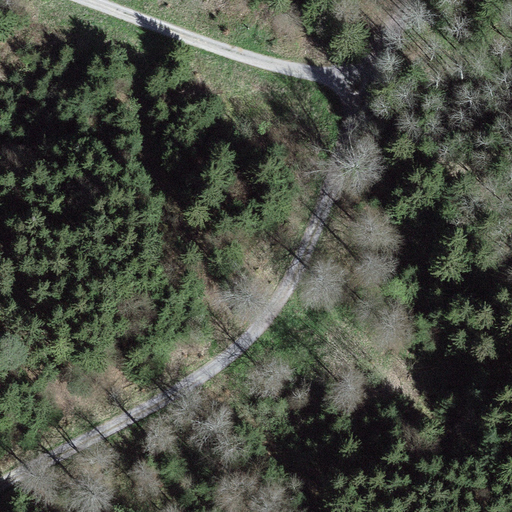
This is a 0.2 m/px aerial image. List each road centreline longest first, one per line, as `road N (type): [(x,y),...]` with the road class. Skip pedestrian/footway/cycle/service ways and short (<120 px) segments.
road 1 (track): [(403,0),(291,275),(228,361),(0,481)]
road 2 (track): [(98,0),(365,88)]
